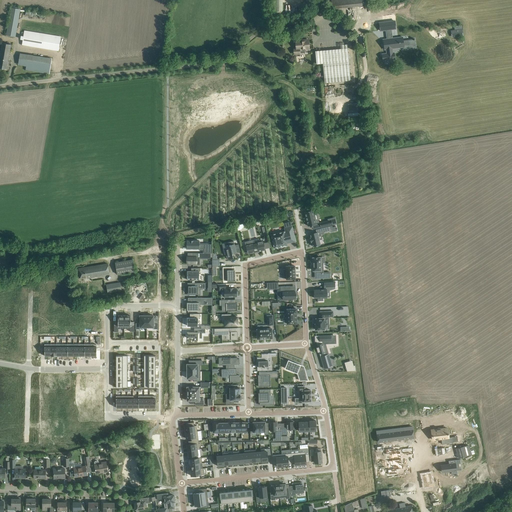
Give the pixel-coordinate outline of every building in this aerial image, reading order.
[(271,0),(272,13),(282,13),(282,0),(271,0)] [(361,0),(331,0),(332,8),(362,5),(361,0)] [(16,37),(20,8),(10,7),(6,35),(16,37)] [(395,21),(379,23),(380,31),(385,30),(391,29),(396,29),(395,21)] [(455,30),(451,30),(452,37),(463,36),(462,29),(455,30)] [(22,46),(59,50),(61,35),(24,31),(23,35),(20,35),(20,39),(22,40),(22,46)] [(383,61),(394,59),(394,53),(392,53),(392,49),(409,46),(408,40),(403,41),(402,37),(383,40),(384,50),(386,49),(387,54),(382,54),(383,61)] [(309,49),(308,41),(304,41),(304,40),(303,41),(300,41),(300,40),(296,41),(296,49),(294,49),(294,54),(300,54),(299,50),(309,49)] [(370,73),(380,73),(378,42),(368,42),(370,73)] [(11,44),(2,43),(0,52),(0,67),(7,69),(8,60),(10,60),(10,56),(9,56),(11,44)] [(347,48),(315,51),(316,64),(322,64),(324,83),(350,80),(347,48)] [(52,58),(20,53),(18,65),(27,66),(26,70),(46,74),(49,74),(52,58)] [(317,213),(314,214),(313,210),(305,212),(308,226),(316,224),(315,220),(319,219),(317,213)] [(328,221),(320,223),(321,227),(332,224),(337,223),(335,217),(328,219),(328,221)] [(296,241),(295,241),(292,227),(292,226),(285,228),(284,228),(284,229),(285,229),(286,233),(284,233),(284,232),(284,231),(283,232),(271,235),(271,234),(271,235),(274,247),(274,248),(275,248),(286,245),(287,245),(287,244),(286,243),(295,241),(296,241)] [(320,232),(318,233),(318,232),(310,234),(311,238),(310,238),(311,242),(312,242),(313,246),(316,246),(317,245),(320,245),(318,236),(321,235),(320,232)] [(263,239),(256,241),(257,243),(246,245),(248,254),(265,250),(263,239)] [(187,245),(187,249),(191,249),(193,249),(197,249),(198,249),(204,249),(204,252),(203,252),(203,253),(211,253),(212,253),(212,244),(208,244),(199,244),(199,241),(199,240),(193,240),(187,240),(187,243),(187,245)] [(230,245),(226,246),(228,254),(226,254),(226,255),(227,259),(233,258),(232,255),(232,253),(233,253),(236,252),(240,251),(238,244),(235,245),(234,244),(234,241),(229,242),(230,245)] [(187,257),(187,263),(191,263),(191,265),(200,265),(200,259),(206,259),(206,257),(211,257),(211,253),(203,253),(193,253),(193,256),(187,257)] [(313,263),(312,263),(312,266),(313,266),(313,271),(320,270),(320,278),(330,278),(330,272),(323,273),(323,263),(321,263),(320,257),(317,257),(316,257),(312,258),(313,263)] [(133,259),(115,262),(117,274),(135,271),(133,259)] [(109,274),(107,264),(79,268),(81,279),(109,274)] [(286,269),(283,269),(283,278),(286,278),(286,279),(295,279),(295,266),(286,266),(286,269)] [(229,267),(223,267),(223,277),(227,277),(227,281),(235,281),(235,270),(229,270),(229,267)] [(191,271),(187,271),(187,280),(199,280),(199,271),(200,271),(200,268),(191,268),(194,268),(194,271),(191,271)] [(44,278),(44,286),(45,286),(45,289),(49,289),(49,291),(56,291),(56,287),(53,287),(53,282),(55,282),(55,281),(54,281),(54,278),(44,278)] [(108,293),(121,290),(120,282),(106,284),(108,293)] [(324,289),(314,290),(314,298),(317,298),(318,301),(323,301),(323,298),(327,297),(326,291),(335,289),(335,282),(324,283),(324,287),(326,287),(326,289),(324,289)] [(187,287),(187,295),(191,295),(191,296),(195,296),(195,295),(200,295),(200,289),(206,289),(206,283),(192,283),(193,287),(187,287)] [(226,284),(218,284),(218,291),(221,291),(221,297),(224,297),(236,296),(236,295),(237,295),(237,291),(236,292),(236,288),(232,288),(228,288),(228,289),(226,289),(226,284)] [(290,286),(280,286),(281,301),(287,300),(287,299),(295,298),(295,291),(290,291),(290,286)] [(56,305),(58,305),(58,295),(54,295),(54,298),(44,298),(44,305),(56,305)] [(187,302),(187,310),(188,310),(200,310),(199,310),(199,305),(202,305),(212,305),(212,298),(202,298),(188,298),(188,302),(187,302)] [(231,299),(219,300),(220,306),(222,305),(222,311),(226,311),(230,311),(230,312),(233,312),(233,311),(237,311),(237,303),(236,303),(231,303),(231,299)] [(76,315),(76,320),(79,320),(88,320),(88,316),(89,316),(92,316),(94,316),(96,316),(96,312),(97,312),(97,311),(96,311),(96,308),(92,308),(92,307),(89,307),(89,308),(84,308),(84,315),(83,315),(76,315)] [(287,324),(297,323),(296,309),(287,309),(287,324)] [(136,323),(136,329),(140,329),(140,327),(147,327),(147,314),(143,314),(143,315),(140,315),(140,323),(136,323)] [(147,314),(147,327),(153,327),(153,329),(158,329),(158,323),(153,323),(153,315),(150,315),(150,314),(147,314)] [(187,318),(187,326),(198,326),(198,318),(200,318),(200,314),(190,314),(190,318),(187,318)] [(225,321),(225,325),(237,325),(237,317),(231,317),(231,314),(222,314),(222,321),(225,321)] [(114,322),(114,332),(118,332),(118,329),(124,329),(124,315),(118,315),(118,322),(114,322)] [(124,315),(124,329),(130,329),(130,332),(134,332),(134,322),(131,322),(131,315),(124,315)] [(258,329),(257,329),(257,330),(257,338),(257,339),(258,339),(272,338),(272,337),(272,329),(272,328),(271,328),(270,325),(273,325),(272,315),(267,315),(268,325),(268,328),(262,329),(262,325),(258,326),(258,329)] [(316,324),(315,324),(315,330),(318,329),(322,329),(325,329),(324,325),(329,325),(329,317),(320,317),(320,318),(316,318),(316,324)] [(88,320),(79,320),(79,325),(85,325),(85,332),(96,332),(96,324),(89,324),(89,320),(88,320)] [(214,334),(214,335),(226,334),(227,339),(231,339),(231,340),(238,339),(237,334),(236,334),(235,329),(229,329),(229,328),(214,328),(214,334)] [(187,334),(187,336),(187,338),(193,338),(193,341),(199,341),(199,338),(202,338),(202,333),(205,333),(205,329),(201,329),(194,329),(194,332),(187,332),(187,334)] [(315,336),(315,342),(316,342),(317,347),(316,347),(318,352),(319,352),(322,363),(327,361),(329,367),(324,368),(324,369),(332,366),(329,354),(326,355),(322,343),(322,341),(331,341),(331,335),(315,336)] [(261,357),(257,357),(257,358),(258,367),(263,367),(263,370),(272,370),(272,366),(272,357),(276,356),(276,353),(268,353),(268,354),(261,354),(261,357)] [(231,357),(219,358),(219,363),(223,363),(223,364),(226,364),(226,366),(226,368),(234,368),(234,364),(239,364),(239,359),(237,359),(237,358),(231,358),(231,357)] [(187,367),(187,371),(198,371),(199,371),(199,364),(201,364),(201,360),(189,360),(189,364),(188,364),(188,367),(187,367)] [(288,360),(285,368),(297,373),(298,373),(300,380),(300,381),(301,381),(307,380),(307,379),(304,367),(303,366),(302,366),(302,367),(300,366),(300,365),(297,363),(294,362),(288,360)] [(236,375),(235,369),(221,369),(222,377),(230,377),(230,382),(240,382),(240,375),(236,375)] [(187,371),(187,378),(193,378),(193,381),(200,381),(200,377),(198,377),(198,371),(187,371)] [(259,375),(258,375),(259,375),(259,382),(258,382),(258,386),(270,386),(270,377),(277,377),(277,371),(259,372),(259,375)] [(281,373),(282,383),(290,383),(289,373),(281,373)] [(81,377),(81,386),(97,386),(96,386),(96,384),(97,384),(97,380),(89,380),(89,377),(81,377)] [(44,381),(44,386),(45,386),(45,387),(52,387),(52,391),(57,391),(57,387),(56,387),(56,380),(53,380),(53,379),(49,379),(49,380),(45,380),(45,381),(44,381)] [(227,394),(240,394),(240,388),(233,388),(233,385),(227,385),(227,394)] [(97,386),(81,386),(81,396),(90,395),(90,392),(97,392),(97,391),(97,387),(97,386)] [(305,386),(298,387),(298,392),(302,392),(302,398),(299,398),(299,403),(305,402),(305,403),(307,402),(307,401),(311,401),(311,400),(311,397),(311,394),(311,391),(311,390),(310,390),(305,390),(305,386)] [(259,389),(259,393),(258,393),(259,402),(265,402),(265,405),(274,405),(274,400),(269,400),(269,395),(270,395),(270,389),(259,389)] [(45,399),(45,405),(47,405),(47,406),(52,406),(52,408),(59,408),(59,404),(56,404),(56,396),(60,396),(60,392),(52,392),(52,395),(46,395),(46,399),(45,399)] [(187,395),(186,395),(186,399),(187,399),(187,401),(191,401),(195,401),(196,401),(196,404),(203,404),(203,400),(202,400),(202,398),(199,398),(199,394),(187,394),(187,395)] [(226,397),(230,397),(230,404),(234,404),(234,400),(241,400),(241,396),(240,396),(240,394),(227,394),(226,394),(226,397)] [(45,418),(45,422),(46,422),(52,422),(52,426),(58,426),(59,426),(59,422),(57,422),(57,417),(55,417),(55,410),(48,410),(48,412),(46,412),(46,418),(45,418)] [(77,415),(77,420),(85,420),(85,428),(90,428),(97,428),(97,420),(90,420),(90,415),(77,415)] [(281,436),(281,435),(281,423),(277,423),(277,421),(275,421),(275,420),(271,420),(271,421),(270,421),(270,431),(275,431),(275,436),(281,436)] [(293,421),(293,420),(288,420),(288,421),(287,421),(287,423),(281,423),(281,435),(287,434),(287,429),(294,429),(293,421)] [(253,423),(250,423),(250,432),(251,435),(257,434),(260,434),(260,432),(259,432),(259,422),(257,422),(257,421),(253,421),(253,423)] [(186,426),(185,427),(185,433),(197,431),(197,425),(194,425),(194,422),(186,423),(186,426)] [(265,422),(259,422),(259,432),(260,432),(265,432),(265,434),(268,434),(268,428),(265,428),(265,423),(265,422)] [(412,426),(405,427),(406,439),(414,438),(412,426)] [(405,427),(398,428),(399,440),(406,439),(405,427)] [(398,428),(391,429),(392,440),(399,440),(398,428)] [(433,429),(432,429),(432,430),(433,434),(432,434),(432,435),(433,435),(433,439),(441,438),(442,444),(441,444),(453,442),(452,437),(453,437),(449,437),(448,437),(447,428),(436,429),(433,429)] [(44,431),(44,435),(45,435),(45,437),(56,437),(56,429),(45,429),(45,431),(44,431)] [(391,429),(384,430),(385,441),(392,440),(391,429)] [(384,430),(376,431),(378,442),(385,441),(384,430)] [(197,431),(185,433),(186,438),(191,438),(192,441),(198,440),(197,431)] [(189,445),(187,445),(188,450),(197,449),(200,449),(198,440),(192,441),(188,441),(189,445)] [(270,448),(261,449),(261,451),(262,461),(262,462),(268,461),(267,454),(270,454),(270,448)] [(392,448),(385,449),(386,454),(387,454),(391,453),(392,460),(401,459),(400,450),(399,450),(394,450),(394,448),(392,448)] [(197,449),(188,450),(188,456),(190,456),(191,459),(198,458),(201,457),(200,449),(197,449)] [(314,449),(310,449),(311,456),(314,455),(315,463),(322,462),(321,459),(322,459),(322,455),(321,455),(321,451),(314,451),(314,449)] [(294,453),(291,453),(292,463),(295,463),(295,465),(301,464),(299,452),(294,453)] [(305,452),(299,452),(301,464),(306,464),(306,462),(309,462),(309,454),(305,454),(305,452)] [(291,453),(282,454),(283,466),(289,465),(288,464),(292,463),(291,453)] [(282,454),(272,455),(273,465),(277,465),(277,467),(283,466),(282,454)] [(15,466),(15,459),(10,460),(10,467),(16,467),(16,469),(15,469),(15,478),(15,477),(22,477),(22,478),(25,478),(25,469),(23,469),(23,466),(15,466)] [(389,470),(388,470),(389,475),(397,474),(396,469),(401,469),(402,469),(401,459),(392,460),(393,469),(389,470)] [(449,464),(441,465),(442,472),(455,470),(455,471),(461,470),(460,459),(449,461),(449,464)] [(107,472),(106,462),(102,462),(102,464),(99,464),(99,461),(97,460),(95,461),(94,462),(96,473),(103,472),(107,472)] [(74,464),(70,465),(70,469),(71,476),(74,476),(74,475),(75,475),(75,477),(87,475),(87,472),(86,470),(86,466),(81,467),(75,468),(74,464)] [(65,468),(54,469),(54,477),(61,477),(61,478),(65,477),(65,468)] [(45,470),(34,470),(34,478),(38,478),(38,477),(45,477),(45,478),(45,470)] [(424,474),(421,474),(424,487),(428,486),(428,484),(432,483),(430,472),(424,473),(424,474)] [(412,475),(404,477),(403,474),(396,475),(396,476),(398,476),(399,485),(400,485),(401,491),(407,490),(406,484),(414,483),(412,475)] [(291,486),(289,487),(290,496),(296,495),(296,494),(304,493),(303,488),(303,484),(302,484),(302,482),(296,483),(296,484),(294,484),(294,485),(291,486)] [(274,491),(270,491),(271,500),(275,499),(275,498),(280,498),(279,484),(273,485),(274,491)] [(285,484),(279,484),(280,498),(286,497),(286,498),(289,498),(289,489),(285,490),(285,484)] [(267,497),(266,486),(258,487),(259,492),(255,493),(256,503),(260,502),(260,497),(267,497)] [(193,493),(194,499),(208,498),(206,488),(200,489),(200,492),(193,493)] [(156,494),(157,500),(164,499),(165,503),(168,502),(168,508),(172,508),(174,508),(173,502),(175,501),(174,500),(175,500),(175,496),(174,496),(174,495),(168,496),(168,493),(156,494)] [(12,503),(12,506),(17,506),(17,510),(21,510),(21,503),(21,498),(20,498),(17,498),(17,497),(12,497),(12,498),(12,503)] [(35,510),(35,499),(27,498),(27,506),(26,506),(26,507),(26,510),(27,511),(30,511),(31,510),(35,510)] [(208,498),(194,499),(195,506),(202,505),(202,508),(209,507),(208,498)] [(51,506),(51,499),(43,499),(43,510),(46,510),(46,506),(51,506)] [(146,500),(134,502),(135,510),(144,509),(144,507),(147,506),(146,500)] [(77,511),(77,510),(81,510),(81,507),(81,503),(81,502),(81,501),(77,501),(77,502),(73,502),(73,505),(71,505),(70,511),(77,511)] [(66,511),(66,502),(58,502),(57,511),(66,511)] [(98,511),(98,502),(89,502),(88,511),(92,511),(93,511),(98,511)] [(113,511),(114,511),(114,503),(104,503),(104,508),(104,511),(103,511),(113,511)] [(352,503),(344,506),(345,511),(358,511),(358,509),(354,510),(352,503)] [(400,508),(388,510),(387,511),(412,511),(411,505),(405,506),(404,503),(399,504),(400,508)]
